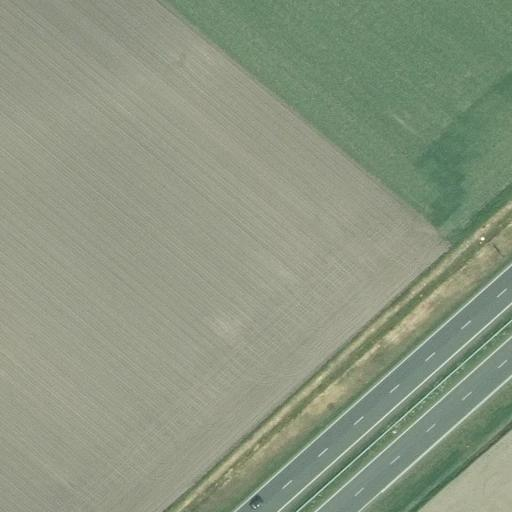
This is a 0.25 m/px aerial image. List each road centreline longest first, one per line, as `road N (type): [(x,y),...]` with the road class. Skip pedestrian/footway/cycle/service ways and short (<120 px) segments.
road 1 (trunk): [(511,286),(262,511)]
road 2 (trunk): [(338,511),(511,357)]
